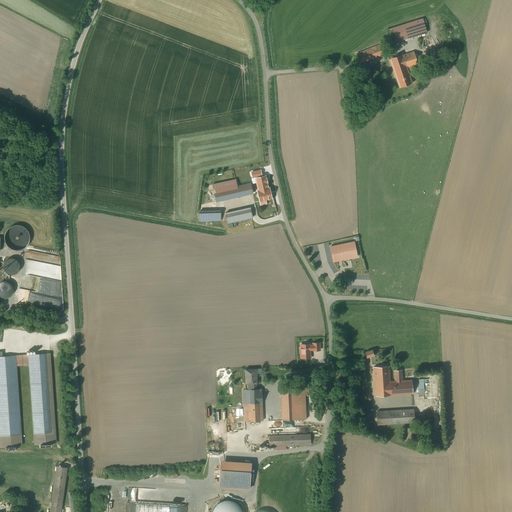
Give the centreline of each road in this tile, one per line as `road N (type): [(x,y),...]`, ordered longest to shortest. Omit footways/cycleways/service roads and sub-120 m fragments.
road 1 (unclassified): [(71,318),(63,115),(76,53),(99,0)]
road 2 (unclassified): [(237,0),(256,23),(285,223),(325,299)]
road 3 (unclassified): [(325,299),(330,363),(321,511)]
road 4 (unclassified): [(84,511),(71,318)]
road 5 (unclassified): [(325,299),(390,300),(511,320)]
